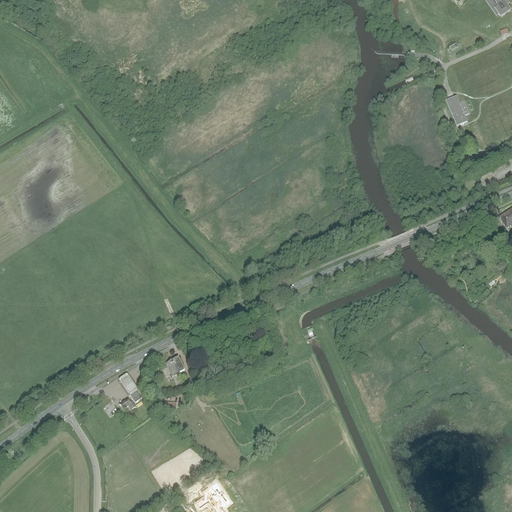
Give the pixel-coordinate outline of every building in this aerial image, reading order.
[(485,0),(496,17),(499,15),(501,18),(511,11),(505,3),(509,0),(485,0)] [(457,97),(446,101),(457,127),(467,122),(465,116),(469,114),(464,101),(459,103),(457,97)] [(511,209),(499,218),(506,230),(511,226),(511,209)] [(177,358),(165,364),(172,377),(184,371),(177,358)] [(127,373),(119,379),(129,394),(137,388),(127,373)] [(135,403),(142,398),(137,390),(129,395),(135,403)] [(132,402),(129,403),(127,400),(119,405),(123,411),(130,406),(132,409),(135,407),(132,402)] [(190,511),(196,511),(209,504),(214,511),(223,511),(208,489),(202,494),(204,497),(188,509),(190,511)]
